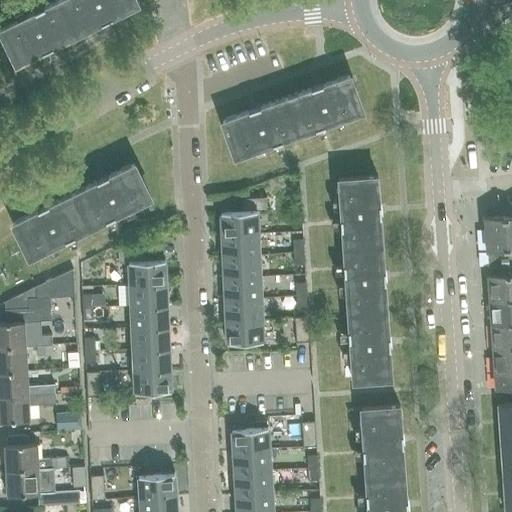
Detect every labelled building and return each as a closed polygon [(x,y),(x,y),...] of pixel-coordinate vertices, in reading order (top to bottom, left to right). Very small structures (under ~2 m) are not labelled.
[(17,62),(78,32),(61,0),(56,0),(0,28),(17,62)] [(61,0),(78,32),(86,28),(138,3),(136,0),(61,0)] [(350,74),(287,97),(300,132),(363,110),(350,74)] [(300,132),(287,97),(224,120),(237,155),(300,132)] [(133,162),(73,192),(90,226),(150,196),(133,162)] [(382,242),(380,213),(377,176),(339,178),(344,245),(382,242)] [(73,192),(47,205),(14,222),(31,256),(90,226),(73,192)] [(242,209),(221,210),(222,232),(258,231),(257,210),(267,209),(267,196),(242,197),(242,209)] [(511,202),(509,202),(510,216),(486,217),(487,249),(511,247),(511,202)] [(258,231),(222,232),(223,254),(259,252),(258,231)] [(302,238),(292,238),(293,251),(303,250),(302,238)] [(344,245),(348,311),(386,309),(382,242),(344,245)] [(119,261),(129,261),(130,282),(166,280),(165,258),(144,259),(144,247),(118,248),(119,261)] [(303,250),(293,251),(294,264),(304,263),(303,250)] [(259,252),(223,254),(224,276),(260,274),(259,252)] [(511,270),(489,272),(490,297),(511,295),(511,270)] [(260,274),(224,276),(225,298),(261,296),(260,274)] [(280,275),(269,274),(267,313),(290,314),(291,291),(280,290),(280,275)] [(166,280),(130,282),(131,303),(167,302),(166,280)] [(306,281),(295,281),(296,294),(306,293),(306,281)] [(36,285),(6,300),(7,308),(29,307),(29,297),(37,296),(36,285)] [(93,293),(83,293),(83,306),(93,305),(93,293)] [(306,293),(296,294),(297,307),(307,306),(306,293)] [(511,295),(490,297),(490,300),(492,321),(511,319),(511,295)] [(0,346),(27,346),(37,345),(37,346),(54,346),(53,334),(31,335),(30,320),(52,319),(50,296),(37,296),(29,297),(29,307),(7,308),(7,321),(0,321),(0,346)] [(261,296),(225,298),(226,320),(262,318),(261,296)] [(167,302),(131,303),(132,325),(168,324),(167,302)] [(93,305),(83,306),(84,319),(94,318),(93,305)] [(348,311),(348,318),(353,378),(391,376),(386,309),(348,311)] [(308,315),(294,316),(296,341),(310,340),(308,315)] [(228,341),(263,340),(262,318),(226,320),(227,343),(228,343),(228,341)] [(511,319),(492,321),(494,345),(511,343),(511,319)] [(168,324),(132,325),(133,347),(169,346),(168,324)] [(95,336),(85,336),(85,349),(95,349),(95,336)] [(511,343),(494,345),(496,385),(511,384),(511,343)] [(0,346),(0,370),(28,369),(27,346),(0,346)] [(54,354),(54,346),(37,346),(38,355),(54,354)] [(169,346),(133,347),(134,369),(170,367),(169,346)] [(236,367),(298,361),(297,348),(234,354),(236,367)] [(95,349),(85,349),(86,362),(96,361),(95,349)] [(170,391),(171,391),(170,367),(134,369),(135,391),(170,389),(170,391)] [(0,370),(0,395),(29,394),(28,369),(0,370)] [(100,370),(86,371),(87,396),(101,395),(100,370)] [(40,382),(40,393),(56,392),(56,382),(40,382)] [(56,392),(40,393),(29,394),(0,395),(0,420),(30,419),(30,404),(50,403),(63,402),(62,392),(56,392)] [(500,438),(511,436),(511,400),(497,401),(500,438)] [(404,471),(401,431),(399,405),(360,407),(365,474),(404,471)] [(82,427),(81,411),(58,413),(58,428),(82,427)] [(315,420),(302,420),(303,445),(317,445),(315,420)] [(232,426),(233,449),(270,447),(268,425),(233,427),(233,426),(232,426)] [(6,468),(39,467),(50,466),(50,457),(39,457),(38,442),(28,442),(27,434),(7,435),(8,443),(5,443),(6,468)] [(511,436),(500,438),(503,474),(511,472),(511,436)] [(270,447),(233,449),(235,471),(271,469),(270,447)] [(317,454),(307,454),(308,467),(318,466),(317,454)] [(66,456),(50,457),(50,466),(54,466),(66,466),(66,456)] [(54,467),(66,467),(66,466),(54,466),(50,466),(39,467),(6,468),(7,494),(39,492),(39,504),(80,501),(79,490),(55,491),(54,467)] [(318,466),(308,467),(309,480),(319,479),(318,466)] [(272,491),(271,469),(235,471),(236,493),(272,491)] [(174,472),(139,474),(140,496),(176,493),(175,470),(174,470),(174,472)] [(406,511),(404,471),(365,474),(367,511),(406,511)] [(511,472),(503,474),(505,510),(511,509),(511,472)] [(104,473),(90,474),(92,499),(106,498),(104,473)] [(273,511),(272,491),(236,493),(237,511),(273,511)] [(141,511),(177,511),(176,493),(140,496),(141,511)] [(320,497),(310,497),(311,510),(321,509),(320,497)]
